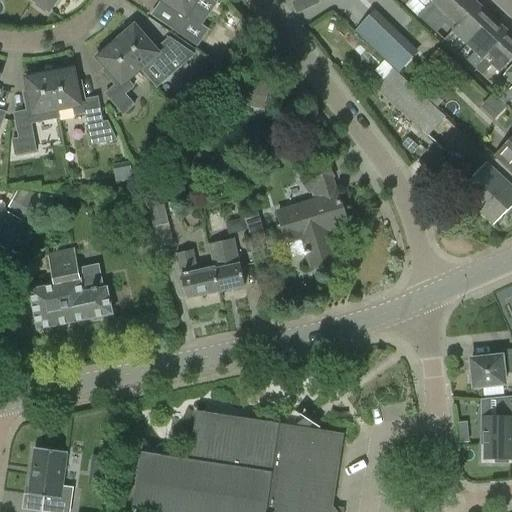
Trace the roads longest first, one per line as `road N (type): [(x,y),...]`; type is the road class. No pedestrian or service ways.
road 1 (tertiary): [(0,401),(328,330),(429,296)]
road 2 (residential): [(429,296),(411,220),(388,170),(258,0)]
road 3 (residential): [(446,503),(429,296)]
road 4 (residential): [(0,44),(56,44),(109,0)]
